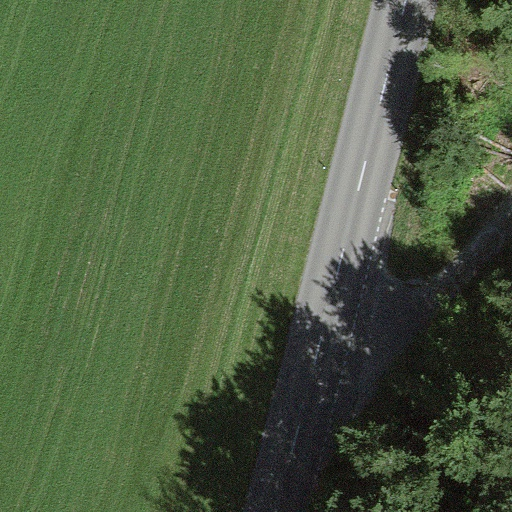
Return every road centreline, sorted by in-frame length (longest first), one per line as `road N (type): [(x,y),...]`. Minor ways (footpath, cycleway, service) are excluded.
road 1 (tertiary): [(405,0),(276,511)]
road 2 (track): [(511,210),(488,245),(313,370)]
